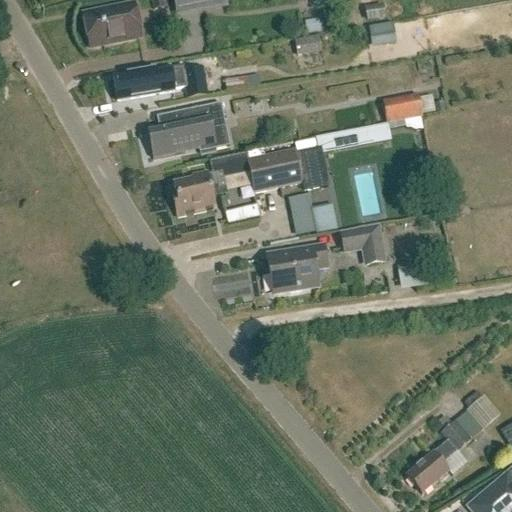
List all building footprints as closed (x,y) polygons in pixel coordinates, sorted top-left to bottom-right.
[(226,0),(204,0),(207,14),(228,10),(226,0)] [(90,50),(141,39),(135,7),(83,17),(90,50)] [(360,24),(367,49),(392,42),(385,17),(360,24)] [(184,74),(184,69),(169,71),(169,70),(112,80),(116,103),(173,93),(173,92),(185,90),(187,102),(207,98),(202,71),(184,74)] [(386,126),(422,120),(417,97),(382,104),(386,126)] [(198,156),(216,152),(211,129),(224,127),(220,106),(160,119),(163,132),(146,136),(152,162),(198,153),(198,156)] [(359,125),(327,130),(329,143),(361,138),(359,125)] [(294,153),(248,162),(247,163),(249,174),(254,196),(302,185),(304,193),(327,188),(319,151),(295,157),(294,153)] [(225,190),(222,180),(249,174),(247,163),(248,162),(246,155),(208,163),(211,176),(207,177),(206,176),(192,179),(192,183),(173,187),(175,196),(172,197),(177,221),(214,212),(210,194),(225,190)] [(289,232),(308,228),(300,191),(281,195),(289,232)] [(332,207),(310,211),(315,234),(336,230),(332,207)] [(386,265),(379,227),(339,234),(343,257),(360,253),(363,269),(386,265)] [(317,288),(314,272),(326,270),(323,249),(291,254),(285,256),(267,259),(270,277),(274,276),(276,293),(273,294),(273,295),(288,293),(290,294),(301,292),(302,290),(317,288)] [(432,455),(405,478),(421,497),(448,474),(441,466),(470,443),(453,423),(440,434),(447,443),(432,455)] [(511,427),(500,434),(511,454),(511,427)] [(511,511),(511,483),(506,476),(467,509),(469,511),(511,511)]
